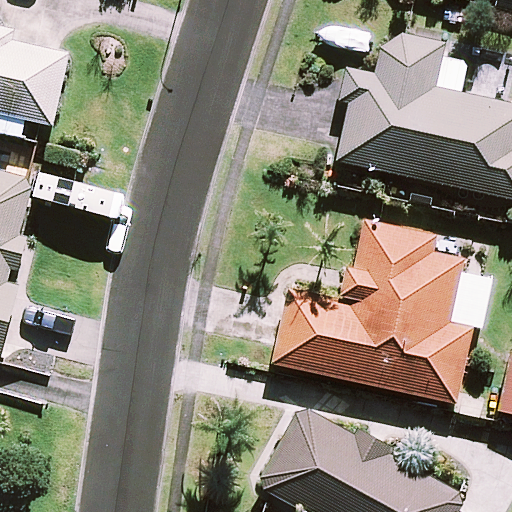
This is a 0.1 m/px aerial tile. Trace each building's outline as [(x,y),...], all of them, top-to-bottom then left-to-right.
[(0,135),(18,140),(23,121),(50,128),(67,55),(0,39),(0,10),(1,5),(0,4),(0,135)] [(374,80),(344,74),(338,105),(347,107),(336,164),(511,200),(511,107),(459,97),(466,64),(441,58),(444,45),(407,38),(381,47),(374,80)] [(0,335),(37,185),(0,175),(0,335)] [(451,323),(454,310),(486,314),(489,280),(463,277),(469,246),(364,225),(354,270),(348,268),(340,304),(288,293),(272,364),(456,405),(473,328),(451,323)] [(511,356),(511,357),(497,413),(511,416),(511,356)] [(389,457),(299,408),(256,489),(298,511),(453,511),(460,501),(386,461),(389,457)]
